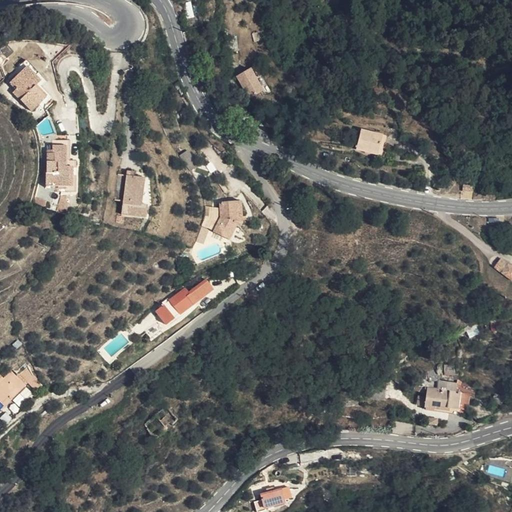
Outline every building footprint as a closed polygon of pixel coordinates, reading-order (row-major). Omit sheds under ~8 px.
[(230,21),(222,20),(220,28),(228,29),(230,21)] [(248,52),(241,54),(248,78),(250,84),(257,82),(248,52)] [(248,78),(241,54),(227,59),(234,83),(248,78)] [(45,103),(52,96),(38,81),(43,76),(25,58),(15,68),(18,71),(9,81),(16,88),(13,91),(31,110),(41,99),(45,103)] [(361,126),(357,138),(355,146),(376,153),(378,146),(382,133),(361,126)] [(68,160),(69,139),(52,139),(52,150),(48,150),(47,173),(46,173),(45,186),(55,186),(55,190),(75,190),(76,160),(68,160)] [(182,158),(191,172),(199,167),(190,153),(182,158)] [(145,178),(140,178),(133,177),(127,176),(118,175),(114,200),(123,202),(121,215),(138,217),(145,218),(147,207),(140,206),(142,194),(145,178)] [(239,226),(240,204),(218,203),(218,218),(210,232),(225,242),(233,228),(236,230),(239,226)] [(511,276),(511,264),(500,255),(491,264),(510,279),(511,276)] [(210,294),(203,286),(188,298),(183,292),(154,316),(164,330),(210,294)] [(28,366),(19,372),(31,391),(40,385),(28,366)] [(0,401),(0,402),(1,403),(25,385),(13,369),(4,375),(0,369),(0,401)] [(425,392),(425,400),(424,410),(444,412),(444,409),(456,409),(457,408),(457,394),(425,392)] [(465,394),(457,394),(457,408),(465,410),(465,394)] [(379,411),(380,396),(362,396),(361,410),(379,411)] [(424,410),(425,400),(415,400),(415,410),(424,410)] [(161,408),(140,427),(152,442),(174,423),(161,408)] [(250,511),(260,511),(273,508),(269,495),(248,501),(250,511)]
